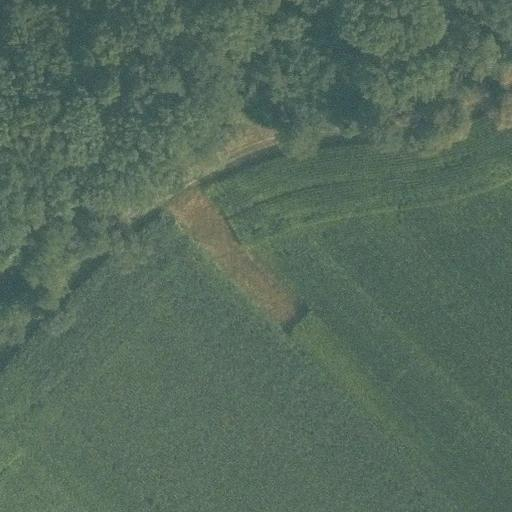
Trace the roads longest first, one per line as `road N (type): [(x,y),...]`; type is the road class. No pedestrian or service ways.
road 1 (track): [(267,135),(151,202),(0,345)]
road 2 (track): [(511,91),(491,106),(267,135)]
